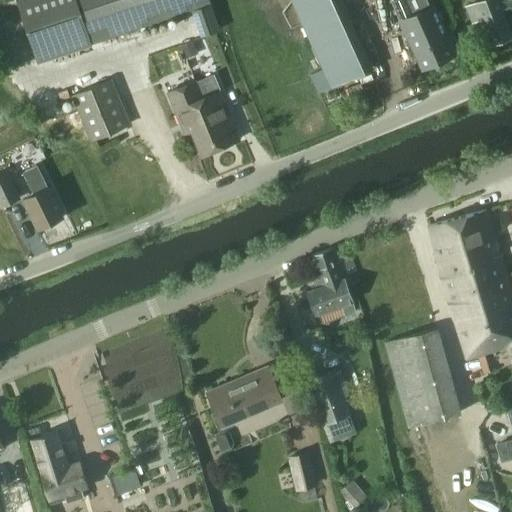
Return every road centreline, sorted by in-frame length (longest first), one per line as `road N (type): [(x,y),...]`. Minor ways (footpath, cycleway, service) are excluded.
road 1 (tertiary): [(0,376),(511,170)]
road 2 (unclassified): [(0,280),(511,74)]
